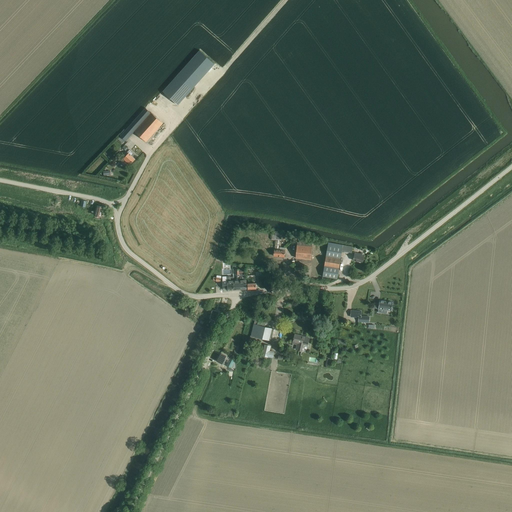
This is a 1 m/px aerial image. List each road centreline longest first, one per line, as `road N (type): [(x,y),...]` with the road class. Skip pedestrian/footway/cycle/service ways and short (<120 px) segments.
road 1 (unclassified): [(238,296),(352,287),(511,165)]
road 2 (unclassified): [(238,296),(196,298),(176,290),(126,251),(114,211),(102,201),(0,181)]
road 3 (unclassified): [(131,511),(238,296)]
